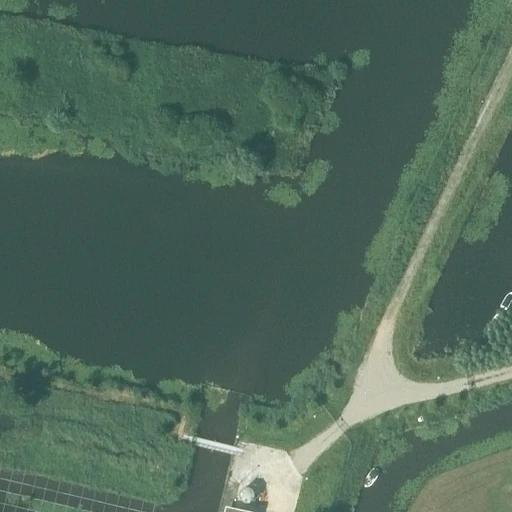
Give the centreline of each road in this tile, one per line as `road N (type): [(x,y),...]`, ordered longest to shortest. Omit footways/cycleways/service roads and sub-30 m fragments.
road 1 (track): [(279,479),(336,425),(387,397),(383,329),(511,53)]
road 2 (track): [(387,397),(511,372)]
